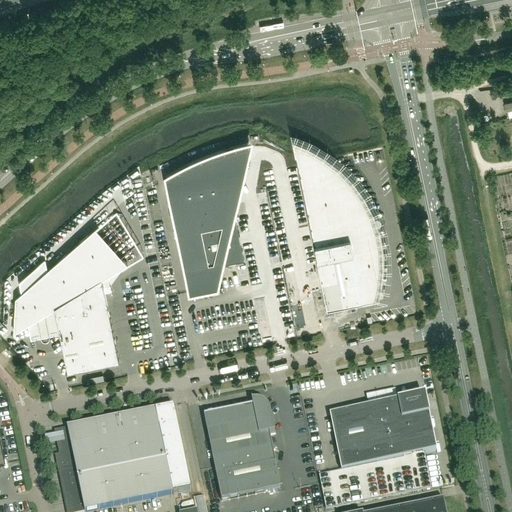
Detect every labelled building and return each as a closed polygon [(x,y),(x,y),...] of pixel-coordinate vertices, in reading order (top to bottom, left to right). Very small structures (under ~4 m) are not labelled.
[(511,102),(503,104),(506,117),(511,115),(511,102)] [(382,249),(379,230),(377,225),(379,224),(380,223),(381,221),(379,218),(378,217),(376,216),(374,216),(373,212),(364,195),(353,179),(339,165),(329,158),(324,154),(307,144),(292,138),(295,155),(314,245),(315,244),(317,258),(316,259),(327,309),(379,298),(381,287),(383,268),(382,249)] [(231,220),(235,199),(242,169),(244,169),(244,166),(250,159),(247,157),(250,143),(234,147),(234,149),(226,151),(226,149),(223,150),(221,147),(213,154),(201,159),(198,156),(190,163),(188,164),(189,166),(181,170),(180,168),(175,171),(174,168),(169,171),(170,174),(166,176),(172,203),(174,203),(175,211),(181,243),(200,239),(206,266),(187,270),(191,290),(215,286),(220,264),(244,259),(236,219),(231,220)] [(119,361),(105,293),(111,291),(110,284),(103,285),(102,278),(127,263),(95,227),(47,269),(45,258),(19,281),(21,292),(15,298),(14,333),(28,324),(31,339),(59,333),(67,372),(119,361)] [(432,446),(426,417),(428,416),(427,415),(426,415),(424,410),(422,405),(417,401),(411,401),(406,402),(405,400),(398,402),(385,405),(382,401),(377,404),(378,406),(334,415),(330,415),(330,417),(333,416),(344,470),(341,470),(341,472),(346,471),(346,470),(422,455),(435,452),(434,446),(432,446)] [(281,490),(273,452),(275,449),(272,447),(269,435),(275,434),(275,433),(274,433),(270,412),(268,407),(264,403),(259,401),(252,401),(251,401),(253,407),(204,417),(221,502),(281,490)] [(191,491),(174,407),(54,432),(59,455),(55,456),(66,511),(89,511),(173,495),(191,491)] [(61,433),(43,437),(45,447),(63,443),(61,433)] [(324,501),(333,499),(328,475),(319,477),(324,501)] [(207,511),(207,510),(204,496),(194,498),(197,511),(196,511),(207,511)] [(444,511),(442,501),(443,501),(443,500),(385,511),(444,511)]
